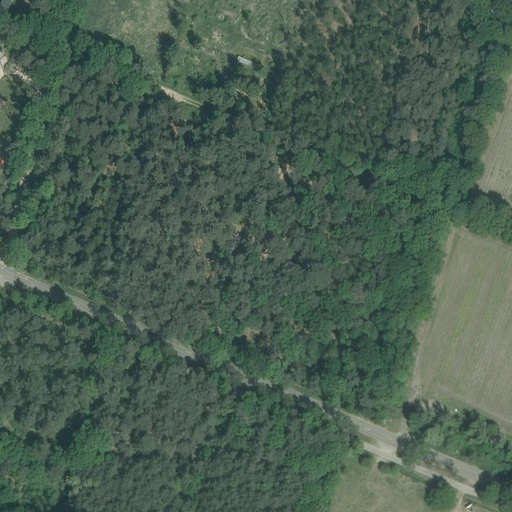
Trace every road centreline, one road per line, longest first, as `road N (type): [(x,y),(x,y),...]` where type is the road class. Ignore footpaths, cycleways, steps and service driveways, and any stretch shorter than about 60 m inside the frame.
road 1 (tertiary): [(511,490),(0,270)]
road 2 (track): [(0,229),(55,0)]
